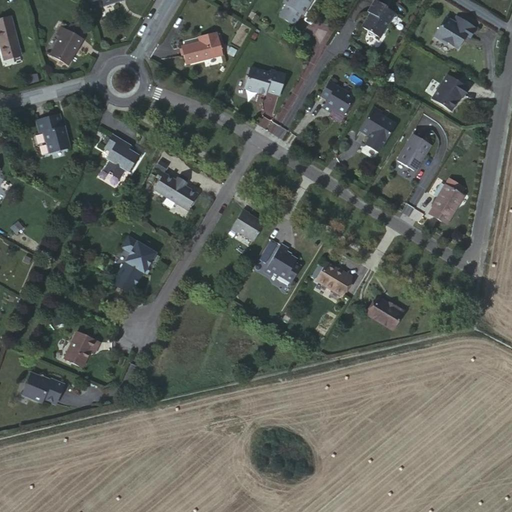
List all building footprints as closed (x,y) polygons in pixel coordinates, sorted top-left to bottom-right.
[(314,0),(284,0),(282,4),(284,6),(277,17),(294,28),(301,16),(303,17),(314,0)] [(386,6),(376,0),(373,0),(367,10),(369,11),(361,25),(378,36),(393,12),(386,7),(386,6)] [(455,48),(461,39),(458,38),(464,29),(470,33),(471,34),(474,29),(455,15),(452,20),(445,16),(432,35),(440,41),(444,40),(455,48)] [(0,39),(5,57),(21,52),(13,16),(0,18),(0,39)] [(73,24),(70,31),(82,38),(86,31),(73,24)] [(82,38),(70,31),(63,27),(59,34),(62,36),(52,53),(48,51),(47,51),(69,64),(85,40),(82,38)] [(458,38),(461,39),(464,41),(470,33),(464,29),(458,38)] [(203,41),(199,43),(181,47),(186,64),(221,55),(220,53),(216,36),(215,33),(202,37),(203,41)] [(248,66),(242,86),(256,91),(257,90),(260,90),(261,92),(263,93),(264,89),(277,94),(283,74),(269,70),(268,72),(248,66)] [(445,75),(432,98),(452,109),(460,95),(461,95),(466,86),(445,75)] [(354,97),(328,80),(319,94),(327,99),(323,106),(330,111),(332,108),(343,115),(354,97)] [(381,111),(372,107),(359,129),(367,134),(368,132),(372,134),(373,133),(375,133),(375,136),(385,142),(395,123),(379,113),(381,111)] [(58,115),(33,122),(37,135),(41,134),(44,143),(45,145),(48,153),(69,148),(63,126),(61,127),(58,115)] [(431,144),(414,134),(397,160),(414,171),(425,152),(426,153),(431,144)] [(128,151),(129,147),(112,136),(104,150),(110,154),(106,161),(110,162),(104,171),(119,181),(125,171),(128,173),(138,158),(130,153),(128,151)] [(175,181),(163,173),(153,190),(188,211),(198,194),(185,186),(186,184),(177,178),(175,181)] [(445,184),(453,188),(457,182),(449,177),(445,184)] [(453,188),(459,192),(463,186),(457,182),(453,188)] [(453,188),(445,184),(432,204),(434,205),(430,212),(445,222),(462,193),(459,192),(453,188)] [(243,208),(232,228),(238,232),(253,241),(264,222),(249,213),(250,211),(243,208)] [(13,215),(6,221),(11,226),(18,220),(13,215)] [(122,250),(130,254),(138,242),(130,237),(122,250)] [(138,242),(130,254),(125,264),(127,265),(121,273),(119,272),(117,276),(120,278),(116,284),(131,292),(143,273),(144,274),(147,269),(157,254),(138,242)] [(280,244),(265,270),(271,273),(277,278),(279,275),(291,282),(301,266),(295,263),(297,259),(290,255),(285,252),(287,251),(288,249),(280,244)] [(350,277),(326,262),(316,279),(340,294),(350,277)] [(120,278),(117,276),(112,285),(129,296),(131,292),(116,284),(120,278)] [(392,329),(403,311),(393,305),(393,306),(378,297),(367,314),(392,329)] [(84,369),(92,353),(93,349),(98,351),(102,343),(78,332),(65,360),(84,369)] [(45,377),(34,374),(26,394),(40,400),(41,397),(61,405),(69,385),(55,380),(54,383),(47,380),(45,377)]
